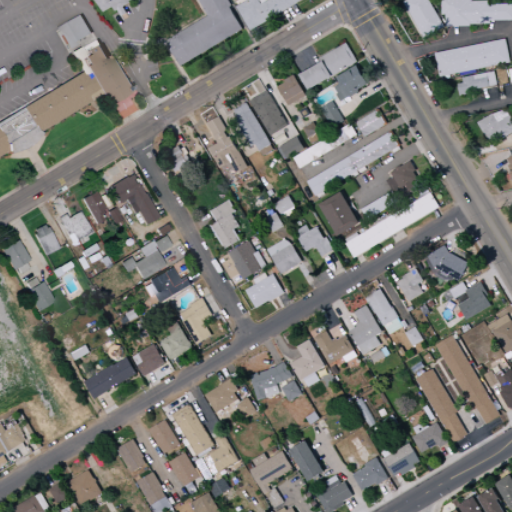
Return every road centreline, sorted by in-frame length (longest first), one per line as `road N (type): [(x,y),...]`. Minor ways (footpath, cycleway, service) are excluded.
road 1 (residential): [(0,495),(482,208)]
road 2 (residential): [(0,218),(361,1)]
road 3 (tertiary): [(360,0),(511,258)]
road 4 (residential): [(133,138),(254,343)]
road 5 (residential): [(395,511),(511,441)]
